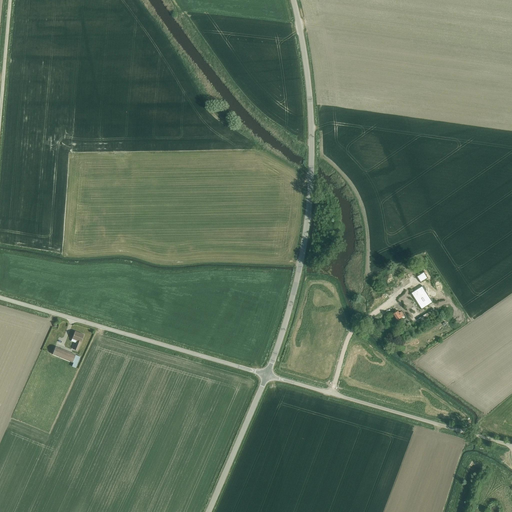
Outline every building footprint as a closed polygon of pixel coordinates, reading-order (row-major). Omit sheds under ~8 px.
[(416,277),(420,283),(428,278),(424,272),(416,277)] [(430,298),(426,291),(422,286),(411,293),(421,310),(433,302),(430,298)] [(393,314),(397,320),(404,316),(401,311),(399,313),(398,311),(393,314)] [(83,335),(75,331),(71,341),(77,343),(74,349),(77,350),(83,335)] [(71,367),(75,368),(80,357),(55,347),(52,354),(73,363),(71,367)]
